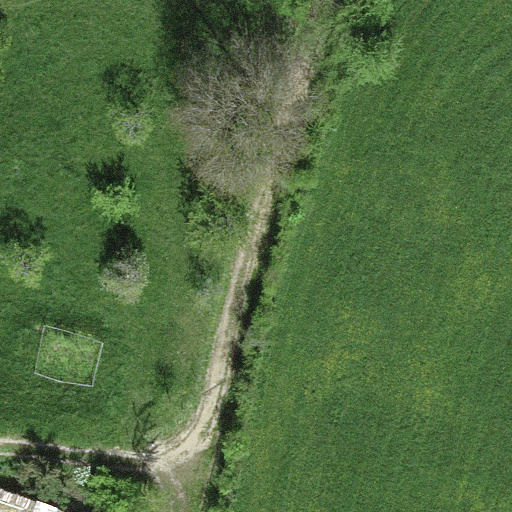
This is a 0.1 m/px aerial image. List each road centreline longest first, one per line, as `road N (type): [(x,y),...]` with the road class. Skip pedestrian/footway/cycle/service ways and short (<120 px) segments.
road 1 (track): [(328,0),(268,170),(207,419)]
road 2 (track): [(0,452),(146,462),(207,419)]
